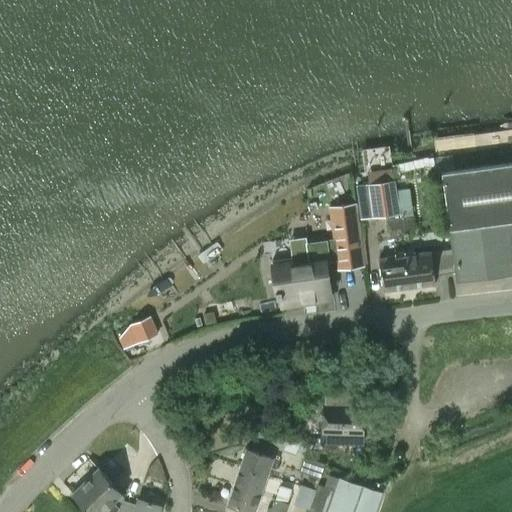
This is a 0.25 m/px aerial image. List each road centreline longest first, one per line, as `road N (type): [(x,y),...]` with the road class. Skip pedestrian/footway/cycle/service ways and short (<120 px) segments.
road 1 (unclassified): [(126,394),(218,344),(511,304)]
road 2 (unclassified): [(0,511),(126,394)]
road 3 (track): [(410,317),(409,450)]
road 4 (residential): [(179,511),(167,454),(126,394)]
